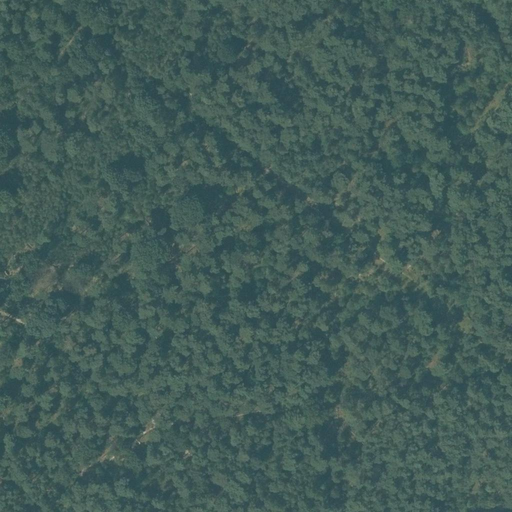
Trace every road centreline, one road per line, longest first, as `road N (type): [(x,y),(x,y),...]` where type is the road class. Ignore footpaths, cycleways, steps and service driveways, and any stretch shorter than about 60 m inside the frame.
road 1 (track): [(76,15),(511,361)]
road 2 (track): [(0,301),(164,432),(248,511)]
